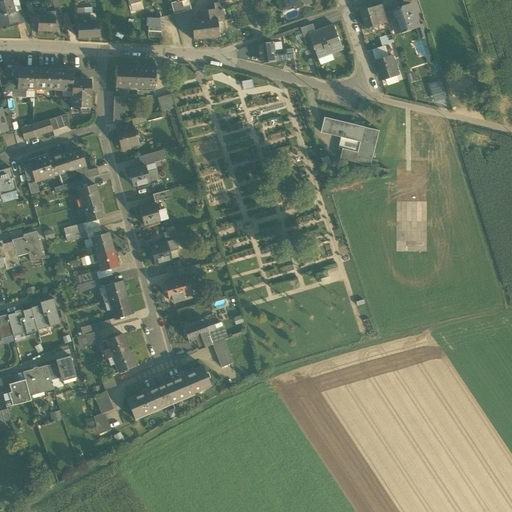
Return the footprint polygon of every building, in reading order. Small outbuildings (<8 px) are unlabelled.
[(18,25),(14,12),(14,11),(12,12),(8,0),(5,0),(0,1),(0,26),(5,25),(6,28),(18,25)] [(17,0),(8,0),(12,12),(14,11),(14,12),(21,10),(17,0)] [(170,3),(174,14),(191,10),(188,0),(181,0),(176,2),(175,1),(170,3)] [(213,4),(214,9),(215,9),(217,21),(223,20),(221,3),(223,2),(228,0),(219,0),(220,2),(213,4)] [(287,8),(283,0),(276,0),(280,11),(287,8)] [(283,0),(287,8),(295,6),(296,9),(305,6),(306,9),(312,7),(311,4),(312,3),(311,0),(283,0)] [(232,12),(238,28),(249,24),(242,2),(230,6),(232,12)] [(29,15),(29,16),(34,14),(31,4),(26,5),(27,9),(29,15)] [(391,11),(396,28),(397,28),(396,26),(404,24),(406,25),(407,28),(418,24),(412,4),(391,11)] [(388,22),(385,13),(382,5),(375,7),(380,24),(388,22)] [(367,28),(376,25),(380,24),(375,7),(361,11),(367,28)] [(21,10),(23,18),(29,15),(27,9),(21,10)] [(200,11),(200,16),(201,20),(197,20),(191,21),(194,40),(219,36),(217,21),(215,9),(214,9),(200,11)] [(14,12),(18,25),(24,23),(23,18),(21,10),(14,12)] [(391,11),(385,13),(388,22),(391,30),(396,28),(391,11)] [(37,31),(54,32),(55,14),(50,14),(50,16),(38,16),(37,31)] [(76,15),(78,38),(99,37),(99,21),(90,21),(90,14),(85,14),(77,15),(76,15)] [(386,35),(391,34),(388,22),(380,24),(376,25),(380,38),(386,35)] [(301,28),(304,37),(310,35),(309,33),(315,31),(313,24),(301,28)] [(418,26),(422,38),(428,36),(425,24),(418,26)] [(147,37),(160,38),(161,26),(160,26),(148,25),(147,37)] [(331,53),(331,54),(332,54),(343,50),(334,25),(316,32),(315,31),(309,33),(310,35),(311,39),(315,51),(316,51),(328,46),(331,53)] [(387,45),(389,44),(386,35),(380,38),(383,46),(387,45)] [(262,63),(276,61),(275,52),(274,43),(259,45),(262,63)] [(373,49),(377,61),(391,57),(387,45),(383,46),(373,49)] [(328,46),(316,51),(318,58),(331,53),(328,46)] [(286,50),(275,52),(276,61),(287,59),(286,50)] [(331,53),(318,58),(321,65),(334,60),(332,54),(331,54),(331,53)] [(376,62),(382,80),(387,79),(399,75),(393,56),(391,57),(377,61),(376,62)] [(154,89),(155,68),(155,69),(117,67),(117,66),(116,66),(115,87),(116,87),(116,86),(154,88),(154,89)] [(17,88),(34,88),(35,69),(18,68),(17,88)] [(73,71),(35,69),(34,88),(72,90),(72,79),(73,79),(73,71)] [(401,81),(399,75),(387,79),(389,85),(401,81)] [(242,88),(251,86),(250,78),(240,80),(242,88)] [(91,80),(73,79),(72,79),(72,90),(71,107),(82,108),(82,113),(89,113),(89,108),(90,108),(90,97),(91,97),(91,80)] [(439,81),(427,85),(433,103),(445,99),(439,81)] [(158,99),(162,111),(174,107),(170,96),(158,99)] [(114,97),(113,124),(124,121),(125,97),(114,97)] [(5,127),(7,134),(14,133),(9,115),(3,117),(5,127)] [(131,119),(133,126),(146,123),(144,116),(131,119)] [(361,142),(358,152),(357,157),(372,161),(379,131),(364,127),(325,117),(321,132),(341,137),(361,142)] [(49,120),(31,125),(34,136),(53,130),(49,120)] [(24,140),(34,136),(31,125),(20,129),(24,140)] [(123,148),(123,150),(129,148),(129,147),(139,144),(134,127),(116,132),(120,149),(123,148)] [(339,147),(343,148),(358,152),(361,142),(341,137),(339,147)] [(371,166),(372,161),(357,157),(358,152),(343,148),(340,159),(371,166)] [(66,152),(60,154),(65,172),(75,169),(86,165),(81,149),(72,152),(71,151),(66,152)] [(140,164),(144,163),(164,158),(162,150),(138,157),(140,164)] [(47,178),(65,172),(60,154),(46,159),(45,155),(28,160),(29,164),(35,182),(36,181),(35,178),(45,174),(47,178)] [(25,172),(28,184),(35,182),(29,164),(23,166),(25,172)] [(87,171),(86,165),(75,169),(76,173),(80,173),(82,180),(84,179),(82,172),(87,171)] [(147,182),(149,182),(146,172),(144,165),(134,168),(128,170),(133,186),(136,185),(137,188),(148,185),(147,182)] [(10,167),(0,169),(0,195),(17,190),(10,167)] [(82,172),(84,179),(99,175),(97,168),(87,171),(82,172)] [(156,169),(146,172),(149,182),(159,179),(156,169)] [(54,188),(56,193),(73,188),(71,183),(54,188)] [(77,189),(82,206),(99,201),(95,184),(77,189)] [(170,196),(168,190),(153,194),(155,201),(170,196)] [(104,217),(99,201),(82,206),(87,222),(104,217)] [(158,221),(160,220),(157,211),(155,204),(139,208),(143,225),(147,224),(148,227),(159,224),(158,221)] [(164,209),(157,211),(160,220),(167,219),(164,209)] [(70,235),(75,234),(84,231),(82,223),(67,227),(70,235)] [(43,239),(52,237),(50,229),(41,231),(43,239)] [(163,233),(165,239),(176,235),(174,230),(163,233)] [(11,240),(12,241),(16,256),(28,253),(30,261),(33,261),(33,260),(42,257),(42,256),(35,231),(22,235),(23,236),(11,240)] [(86,231),(84,231),(75,234),(76,239),(87,236),(86,231)] [(91,237),(95,254),(113,249),(108,232),(91,237)] [(175,240),(166,242),(168,251),(177,248),(175,240)] [(0,241),(0,258),(5,258),(7,268),(18,265),(16,256),(12,241),(2,244),(1,241),(0,241)] [(171,259),(168,251),(166,242),(149,247),(154,264),(158,263),(158,265),(169,262),(169,259),(171,259)] [(117,266),(113,249),(95,254),(100,271),(110,268),(117,266)] [(191,273),(191,277),(201,274),(198,264),(177,270),(179,276),(191,273)] [(100,271),(96,272),(98,279),(112,275),(110,268),(100,271)] [(81,275),(83,283),(98,279),(96,272),(96,271),(81,275)] [(318,275),(320,281),(330,277),(328,272),(318,275)] [(172,298),(173,301),(184,298),(183,295),(190,293),(186,276),(163,282),(168,299),(172,298)] [(100,286),(98,279),(83,283),(85,290),(100,286)] [(107,295),(109,302),(126,297),(122,281),(104,285),(107,295)] [(131,314),(126,297),(109,302),(113,319),(131,314)] [(31,309),(36,328),(49,324),(49,326),(60,323),(53,298),(40,302),(41,306),(31,309)] [(7,315),(13,336),(26,332),(26,334),(37,331),(31,308),(22,311),(22,312),(15,314),(15,313),(7,315)] [(0,337),(12,334),(7,315),(0,316),(0,337)] [(189,342),(195,340),(197,340),(196,339),(206,336),(209,334),(209,335),(208,332),(207,327),(203,318),(202,318),(203,319),(198,321),(198,320),(183,326),(182,326),(189,343),(189,342)] [(96,324),(98,331),(111,327),(109,320),(96,324)] [(216,323),(207,327),(208,332),(218,328),(216,323)] [(209,335),(212,344),(224,340),(227,339),(223,327),(218,328),(208,332),(209,335)] [(101,342),(98,331),(85,335),(88,346),(101,342)] [(105,340),(108,348),(111,356),(128,350),(122,333),(105,340)] [(209,345),(206,336),(196,339),(197,340),(195,340),(199,349),(209,345)] [(212,344),(214,350),(226,346),(224,340),(212,344)] [(214,350),(217,355),(228,351),(226,346),(214,350)] [(107,358),(111,356),(108,348),(101,351),(104,359),(107,358)] [(135,366),(128,350),(111,356),(118,373),(135,366)] [(217,355),(219,361),(230,357),(228,351),(217,355)] [(56,363),(47,365),(51,380),(60,377),(61,381),(76,377),(70,356),(55,360),(56,363)] [(232,363),(230,357),(219,361),(221,367),(232,363)] [(22,372),(24,379),(28,392),(42,388),(43,391),(53,389),(51,380),(47,365),(22,372)] [(180,377),(164,384),(171,402),(184,396),(185,398),(194,394),(192,390),(201,387),(202,389),(210,386),(211,387),(202,366),(185,373),(184,373),(179,375),(180,377)] [(29,395),(28,392),(24,379),(19,381),(17,373),(3,378),(4,381),(0,382),(0,384),(2,392),(2,393),(4,400),(17,397),(19,403),(30,400),(29,395)] [(101,379),(105,391),(116,385),(112,374),(101,379)] [(150,410),(171,402),(164,384),(148,391),(147,390),(142,392),(142,393),(127,400),(126,398),(126,399),(134,419),(135,419),(134,417),(141,414),(142,416),(151,412),(150,410)] [(95,396),(97,402),(108,397),(105,391),(95,396)] [(97,402),(99,408),(110,403),(108,397),(97,402)] [(99,408),(102,413),(103,413),(113,409),(110,403),(99,408)] [(7,409),(1,410),(4,422),(10,420),(7,409)] [(51,420),(59,418),(57,410),(49,413),(51,420)] [(110,429),(103,413),(102,413),(93,417),(98,434),(110,429)]
